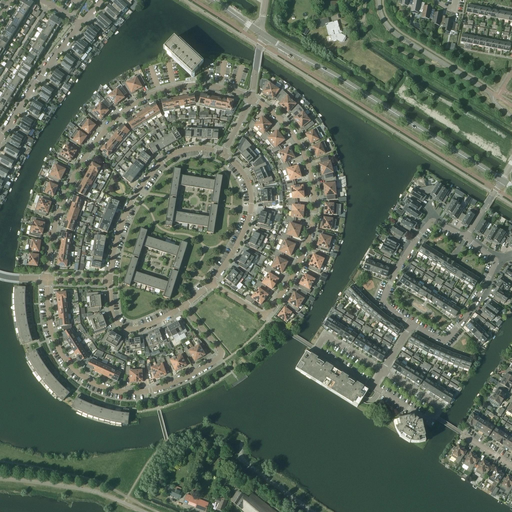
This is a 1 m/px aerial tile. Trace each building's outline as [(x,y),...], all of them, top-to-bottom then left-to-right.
[(35,5),(33,4),(33,3),(28,0),(20,0),(20,2),(31,10),(35,5)] [(126,7),(118,0),(115,0),(113,2),(114,3),(111,7),(120,16),(124,12),(122,11),(126,7)] [(413,1),(412,0),(402,0),(402,4),(412,6),(411,10),(413,1)] [(413,1),(411,10),(422,12),(424,4),(413,1)] [(31,10),(20,2),(19,2),(21,3),(18,8),(29,14),(31,10)] [(103,15),(113,24),(120,17),(109,7),(105,11),(106,12),(103,15)] [(29,14),(18,8),(16,12),(26,19),(29,14)] [(433,19),(435,10),(425,8),(423,17),(433,19)] [(26,19),(16,12),(13,17),(23,23),(26,19)] [(64,23),(62,22),(62,21),(54,16),(53,17),(52,15),(49,20),(61,28),(64,23)] [(95,24),(105,33),(112,25),(101,15),(97,20),(98,21),(95,24)] [(443,25),(445,17),(435,15),(434,24),(443,25)] [(23,23),(13,17),(10,22),(20,28),(23,23)] [(328,17),(317,20),(319,28),(326,26),(328,35),(331,35),(332,40),(332,42),(336,40),(341,43),(342,42),(345,37),(340,34),(338,34),(337,30),(340,30),(339,27),(338,27),(337,21),(333,22),(333,23),(333,22),(329,23),(328,17)] [(61,28),(49,20),(46,25),(56,31),(59,27),(60,28),(61,28)] [(456,32),(458,24),(455,24),(456,23),(446,21),(444,30),(456,32)] [(20,28),(10,22),(7,26),(17,33),(20,28)] [(56,31),(46,25),(45,25),(47,26),(45,30),(43,29),(53,36),(56,31)] [(17,33),(7,26),(4,31),(14,37),(17,33)] [(97,39),(96,38),(101,32),(95,27),(93,29),(91,27),(87,31),(97,39)] [(53,36),(43,29),(40,34),(50,40),(53,36)] [(14,37),(4,31),(1,35),(11,42),(14,37)] [(97,39),(87,31),(88,32),(85,36),(87,38),(85,40),(92,45),(97,39)] [(50,40),(40,34),(37,39),(47,45),(50,40)] [(11,42),(1,35),(0,37),(0,40),(9,46),(11,42)] [(202,64),(178,42),(174,38),(164,49),(168,53),(192,75),(202,64)] [(47,45),(37,39),(34,43),(44,50),(47,45)] [(9,46),(0,40),(0,47),(6,51),(9,46)] [(84,53),(89,46),(83,41),(81,43),(79,41),(76,46),(85,53),(84,53)] [(203,63),(179,41),(178,42),(202,64),(203,63)] [(44,50),(34,43),(31,48),(41,54),(44,50)] [(85,53),(76,46),(75,46),(76,46),(73,51),(75,52),(73,54),(80,60),(85,53)] [(41,54),(31,48),(33,49),(30,54),(39,59),(41,54)] [(192,75),(168,53),(167,54),(191,76),(192,75)] [(39,59),(30,54),(27,58),(36,63),(39,59)] [(78,61),(71,56),(69,58),(67,56),(64,60),(74,68),(73,67),(78,61)] [(36,63),(27,58),(25,62),(23,61),(23,62),(33,68),(36,63)] [(74,68),(64,60),(64,61),(65,61),(61,65),(63,67),(62,69),(69,74),(74,68)] [(33,68),(23,62),(20,66),(29,72),(32,68),(33,68)] [(29,72),(20,66),(17,71),(26,77),(29,72)] [(67,76),(60,70),(58,73),(56,71),(53,75),(63,83),(62,82),(67,76)] [(26,77),(17,71),(14,75),(24,82),(24,81),(26,77)] [(145,84),(141,77),(140,74),(135,77),(135,79),(131,81),(130,80),(136,91),(138,90),(138,91),(142,89),(141,86),(145,84)] [(24,82),(14,75),(14,76),(16,77),(13,81),(11,80),(21,86),(24,82)] [(63,83),(53,75),(53,76),(54,76),(50,80),(53,82),(51,84),(58,89),(63,83)] [(261,79),(261,80),(259,80),(258,87),(260,87),(260,89),(264,92),(262,94),(266,96),(266,95),(268,96),(275,86),(266,80),(261,79)] [(21,86),(11,80),(8,84),(19,91),(21,86)] [(136,91),(130,80),(120,85),(126,94),(130,92),(132,94),(135,92),(135,91),(136,91)] [(19,91),(8,84),(8,85),(10,86),(7,90),(6,89),(16,95),(19,91)] [(126,94),(120,85),(112,92),(119,102),(121,101),(121,102),(124,99),(123,97),(126,94)] [(52,98),(52,97),(56,91),(49,86),(47,88),(45,86),(42,91),(52,98)] [(284,92),(275,86),(268,96),(269,97),(268,98),(272,100),(273,98),(277,101),(284,92)] [(16,95),(6,89),(3,94),(13,100),(16,95)] [(52,98),(42,91),(43,92),(40,96),(42,97),(40,99),(48,104),(52,98)] [(119,102),(112,92),(103,99),(110,107),(114,104),(115,106),(119,104),(118,103),(119,102)] [(292,100),(284,92),(277,101),(281,104),(279,106),(282,108),(284,109),(292,100)] [(13,100),(3,94),(0,97),(0,98),(10,104),(13,100)] [(206,96),(204,96),(204,95),(201,94),(200,97),(197,97),(197,106),(198,106),(204,107),(206,96)] [(194,97),(193,95),(190,95),(190,96),(188,96),(190,107),(196,106),(197,106),(197,97),(194,97)] [(10,104),(0,98),(0,104),(7,109),(10,104)] [(110,107),(103,99),(99,103),(100,104),(96,108),(95,107),(104,116),(105,114),(106,115),(109,112),(107,110),(110,107)] [(227,100),(225,111),(231,112),(234,113),(237,106),(232,105),(233,101),(230,100),(229,100),(227,100)] [(300,107),(292,100),(284,109),(285,110),(284,111),(287,113),(289,111),(292,115),(300,107)] [(39,111),(44,105),(38,101),(37,103),(35,102),(32,106),(42,113),(39,111)] [(161,114),(154,103),(151,105),(152,106),(150,107),(156,117),(161,114)] [(42,113),(32,106),(32,107),(29,112),(32,113),(30,115),(38,120),(42,113)] [(104,116),(95,107),(88,115),(96,122),(99,119),(101,120),(104,117),(103,117),(104,116)] [(156,117),(150,107),(145,110),(151,119),(156,117)] [(307,116),(300,107),(292,115),(295,118),(293,120),(296,123),(296,122),(297,124),(307,116)] [(151,119),(145,110),(141,113),(147,122),(151,119)] [(147,122),(141,113),(136,116),(142,125),(147,122)] [(142,125),(136,116),(131,119),(138,128),(142,125)] [(305,131),(314,124),(307,116),(297,124),(298,125),(298,126),(300,129),(302,127),(305,131)] [(35,121),(28,117),(27,119),(24,118),(22,122),(32,129),(31,128),(35,121)] [(78,127),(88,134),(89,134),(92,131),(91,131),(95,126),(85,118),(78,127)] [(266,121),(263,118),(263,119),(261,118),(256,124),(251,120),(248,127),(251,130),(254,126),(258,130),(257,131),(258,131),(266,121)] [(138,128),(131,119),(130,120),(129,119),(126,121),(133,131),(138,128)] [(268,134),(265,132),(270,125),(269,124),(269,123),(266,121),(258,131),(262,135),(260,137),(262,139),(268,134)] [(32,129),(22,122),(21,122),(22,123),(20,127),(22,129),(20,131),(28,136),(32,129)] [(131,133),(122,125),(119,128),(120,129),(118,130),(127,137),(131,133)] [(176,141),(180,138),(181,139),(181,138),(175,129),(171,132),(176,141)] [(320,139),(318,134),(319,134),(316,129),(305,135),(308,140),(309,144),(310,144),(311,144),(320,139)] [(70,139),(80,146),(80,145),(81,146),(83,142),(86,137),(76,130),(70,139)] [(127,137),(118,130),(115,134),(124,142),(127,137)] [(281,136),(278,133),(276,131),(270,137),(268,134),(262,139),(264,142),(267,140),(270,144),(281,136)] [(176,141),(171,132),(170,132),(171,133),(167,136),(172,144),(176,141)] [(22,144),(26,137),(18,133),(17,135),(15,134),(12,138),(23,145),(23,144),(22,144)] [(124,142),(115,134),(111,138),(120,146),(124,142)] [(172,144),(167,136),(162,138),(167,147),(167,146),(171,144),(172,144)] [(279,149),(277,146),(284,141),(283,139),(281,136),(270,144),(273,149),(271,150),(273,153),(279,149)] [(23,145),(12,138),(12,139),(13,139),(10,144),(12,145),(11,147),(19,151),(23,145)] [(120,146),(111,138),(108,143),(117,150),(120,146)] [(167,147),(162,138),(157,141),(162,149),(167,147)] [(244,160),(254,151),(251,146),(245,139),(239,151),(242,154),(240,155),(241,156),(241,155),(244,159),(244,160)] [(162,149),(157,141),(153,144),(152,142),(158,152),(162,149),(162,150),(162,149)] [(74,157),(75,154),(76,152),(75,151),(77,148),(67,142),(65,145),(66,146),(64,151),(74,157)] [(158,152),(152,142),(147,145),(153,155),(153,154),(157,152),(158,152)] [(326,148),(324,142),(312,147),(315,153),(314,153),(315,157),(316,156),(316,157),(326,153),(328,152),(326,148)] [(117,150),(108,143),(105,147),(104,146),(104,147),(111,152),(115,148),(116,150),(117,150)] [(20,154),(7,146),(5,151),(6,152),(4,156),(15,163),(20,154)] [(102,148),(100,150),(104,153),(102,155),(106,159),(108,157),(110,158),(113,154),(111,152),(104,147),(103,148),(102,148)] [(292,153),(290,149),(290,150),(289,148),(281,152),(279,149),(273,153),(274,156),(279,153),(281,158),(280,159),(292,153)] [(59,154),(57,157),(67,164),(69,161),(70,161),(71,159),(72,159),(74,157),(64,151),(61,149),(58,154),(59,154)] [(147,163),(147,162),(150,159),(151,158),(142,151),(138,156),(147,163)] [(254,151),(244,160),(245,160),(248,163),(248,164),(250,163),(252,165),(254,164),(255,165),(262,161),(260,158),(261,157),(259,154),(257,155),(254,151)] [(288,165),(287,162),(294,158),(293,157),(294,156),(292,153),(280,159),(282,164),(280,166),(281,168),(288,165)] [(147,163),(138,156),(139,157),(136,161),(144,167),(147,163)] [(14,164),(2,157),(0,159),(0,162),(0,167),(10,173),(14,164)] [(333,167),(330,157),(319,159),(321,164),(318,165),(319,169),(320,169),(320,170),(333,167)] [(64,173),(65,170),(64,170),(66,167),(55,161),(51,170),(63,176),(64,173)] [(144,167),(136,161),(133,165),(140,171),(141,171),(140,171),(143,167),(144,167)] [(255,171),(253,172),(254,172),(256,177),(255,177),(256,177),(266,173),(267,172),(265,167),(266,166),(265,163),(264,163),(262,161),(255,165),(256,167),(254,168),(255,171)] [(90,167),(89,168),(100,174),(103,167),(96,163),(95,165),(92,163),(90,166),(90,167)] [(133,165),(132,164),(128,169),(137,176),(137,175),(140,171),(140,172),(140,171),(133,165)] [(300,172),(299,168),(298,168),(297,166),(289,169),(288,165),(281,168),(282,171),(285,170),(286,176),(300,172)] [(335,178),(333,167),(320,170),(321,172),(320,172),(321,176),(323,175),(325,180),(335,178)] [(100,174),(89,168),(87,173),(97,179),(100,174)] [(51,170),(51,169),(49,170),(48,173),(48,175),(47,178),(58,183),(59,180),(60,180),(61,178),(62,178),(63,176),(51,170)] [(137,176),(128,169),(125,173),(134,180),(134,179),(137,176)] [(180,175),(181,170),(174,169),(172,178),(173,178),(170,197),(176,198),(178,185),(180,175)] [(294,184),(293,180),(301,178),(300,176),(301,176),(300,172),(286,176),(287,176),(288,176),(290,181),(285,182),(286,185),(294,184)] [(97,179),(87,173),(84,178),(94,183),(97,179)] [(134,180),(125,173),(121,177),(130,184),(133,180),(134,180)] [(266,173),(256,177),(258,182),(258,183),(260,182),(261,185),(272,180),(271,177),(268,178),(266,173)] [(217,204),(220,186),(221,186),(222,177),(215,176),(214,181),(213,191),(211,203),(217,204)] [(94,183),(84,178),(82,183),(92,188),(94,183)] [(336,189),(335,189),(334,184),(336,184),(335,178),(325,180),(325,184),(323,185),(323,189),(324,189),(324,190),(336,189)] [(43,192),(53,197),(53,196),(54,196),(56,192),(55,192),(57,187),(46,182),(43,187),(45,188),(43,192)] [(92,188),(82,183),(79,188),(89,193),(92,188)] [(442,188),(443,187),(436,183),(434,186),(432,186),(426,187),(427,194),(431,194),(433,195),(432,196),(435,198),(436,198),(442,188)] [(304,192),(303,188),(302,186),(294,187),(294,184),(286,185),(286,188),(289,188),(290,193),(304,192)] [(273,196),(273,191),(274,191),(274,187),(262,188),(262,191),(260,191),(260,192),(261,197),(273,196)] [(427,194),(426,187),(419,189),(418,190),(414,188),(410,195),(421,202),(424,198),(422,197),(424,195),(427,194)] [(89,193),(79,188),(78,189),(76,192),(87,198),(89,193)] [(442,188),(436,198),(435,198),(434,200),(438,202),(439,201),(444,204),(448,197),(446,196),(449,193),(442,188)] [(324,190),(324,192),(323,192),(324,196),(326,196),(327,201),(337,200),(336,189),(324,190)] [(295,202),(295,199),(303,198),(303,196),(304,196),(304,192),(290,193),(290,194),(292,193),(292,199),(287,199),(288,202),(295,202)] [(49,209),(50,206),(51,203),(50,203),(51,199),(40,196),(37,204),(49,209)] [(275,205),(275,202),(274,202),(273,196),(261,197),(261,198),(261,203),(263,203),(263,206),(275,205)] [(83,206),(85,201),(74,197),(73,200),(73,201),(73,203),(83,206)] [(421,215),(421,214),(417,212),(419,208),(418,208),(421,203),(415,199),(414,200),(410,198),(405,205),(421,215)] [(117,208),(119,203),(109,199),(107,204),(117,208)] [(172,227),(172,222),(174,212),(176,200),(169,199),(167,217),(166,217),(165,226),(172,227)] [(457,206),(458,204),(451,200),(449,204),(447,203),(443,209),(448,212),(447,213),(451,215),(451,216),(457,205),(457,206)] [(295,202),(288,202),(287,205),(292,206),(292,211),(304,213),(304,209),(303,209),(303,207),(295,206),(295,202)] [(83,206),(73,203),(71,208),(82,211),(83,206)] [(49,209),(37,204),(34,213),(45,217),(46,214),(47,214),(48,211),(48,212),(49,209)] [(107,204),(105,209),(115,213),(117,208),(107,204)] [(324,215),(337,215),(337,205),(325,204),(324,210),(323,210),(323,214),(324,214),(324,215)] [(211,205),(209,217),(207,227),(206,233),(213,234),(215,225),(214,225),(217,206),(211,205)] [(421,215),(405,205),(409,207),(405,214),(409,216),(408,218),(414,222),(417,217),(418,218),(421,215)] [(457,206),(457,205),(451,216),(451,215),(450,217),(454,219),(455,218),(459,221),(463,214),(462,214),(464,210),(457,206)] [(82,211),(71,208),(69,213),(80,216),(82,211)] [(115,213),(105,209),(103,214),(113,218),(115,213)] [(269,221),(271,215),(274,216),(275,213),(263,209),(262,213),(260,212),(260,213),(259,218),(269,221)] [(466,227),(475,214),(470,210),(466,216),(463,214),(459,221),(463,223),(462,225),(466,227)] [(304,213),(292,211),(291,217),(286,216),(286,220),(293,221),(294,218),(302,218),(302,216),(303,216),(304,213)] [(80,216),(69,213),(67,218),(78,222),(78,221),(76,221),(77,216),(80,217),(80,216)] [(113,218),(103,214),(104,215),(102,220),(111,223),(113,218)] [(43,229),(44,224),(43,224),(44,220),(33,217),(32,221),(33,222),(32,227),(30,226),(43,229)] [(78,222),(67,218),(66,223),(76,227),(78,222)] [(269,221),(259,218),(258,223),(257,223),(257,224),(259,224),(259,228),(270,231),(271,227),(268,226),(269,221)] [(336,220),(324,218),(323,224),(322,224),(321,228),(322,228),(322,229),(334,231),(336,220)] [(415,224),(403,218),(399,227),(409,232),(412,227),(413,228),(415,224)] [(109,228),(111,223),(102,220),(101,219),(99,224),(109,228)] [(488,230),(485,228),(489,222),(483,219),(475,233),(479,235),(480,234),(484,236),(488,230)] [(293,221),(286,220),(285,223),(288,223),(286,229),(300,233),(301,229),(300,229),(301,227),(292,224),(293,221)] [(76,227),(66,223),(65,225),(64,225),(63,228),(74,232),(76,227)] [(109,228),(99,224),(97,229),(107,233),(109,228)] [(406,233),(394,225),(390,233),(394,235),(393,236),(399,240),(402,236),(403,237),(406,233)] [(43,229),(30,226),(28,235),(40,238),(41,235),(42,235),(43,229)] [(498,231),(492,227),(489,231),(488,230),(484,236),(488,239),(488,241),(491,243),(492,241),(498,231)] [(142,246),(145,237),(147,231),(140,229),(138,238),(132,256),(139,258),(142,246)] [(300,233),(286,229),(285,234),(282,233),(281,236),(288,239),(289,236),(297,238),(298,236),(299,236),(300,233)] [(263,243),(265,238),(267,239),(268,235),(257,230),(256,233),(254,233),(253,233),(254,233),(252,238),(251,238),(263,243)] [(501,245),(505,239),(504,238),(506,234),(499,230),(498,231),(492,241),(496,244),(497,242),(501,245)] [(334,236),(322,232),(321,235),(320,235),(319,238),(319,237),(318,240),(331,244),(334,236)] [(288,239),(281,236),(280,239),(283,241),(280,246),(293,251),(295,248),(294,247),(295,245),(287,242),(288,239)] [(396,251),(397,247),(396,246),(398,241),(392,238),(391,239),(387,237),(383,244),(396,251)] [(263,243),(251,238),(249,243),(251,244),(249,247),(261,252),(262,249),(259,248),(261,243),(263,243)] [(28,240),(27,245),(29,246),(28,251),(39,252),(39,251),(40,252),(40,248),(39,247),(40,242),(28,240)] [(331,244),(318,240),(317,243),(318,243),(317,246),(318,246),(317,250),(328,253),(331,244)] [(178,271),(184,253),(185,253),(187,244),(181,242),(179,247),(176,257),(172,269),(178,271)] [(396,251),(383,244),(380,251),(384,254),(383,255),(390,258),(392,254),(394,254),(396,251)] [(428,247),(423,244),(422,247),(421,246),(419,250),(420,250),(418,252),(423,255),(428,247)] [(293,251),(280,246),(278,251),(275,250),(274,253),(281,256),(282,253),(290,256),(291,254),(292,255),(293,251)] [(432,250),(428,247),(423,255),(427,258),(432,250)] [(241,257),(251,263),(252,264),(255,259),(256,260),(258,256),(257,256),(259,254),(254,251),(253,253),(248,250),(246,253),(244,252),(244,253),(242,257),(241,257)] [(437,253),(432,250),(427,258),(432,261),(431,262),(437,253)] [(323,266),(327,257),(316,252),(314,256),(313,255),(312,258),(312,257),(311,260),(323,266)] [(281,256),(274,253),(273,256),(275,257),(273,262),(285,268),(287,265),(286,265),(287,263),(279,259),(281,256)] [(442,256),(437,253),(431,262),(436,265),(442,256)] [(26,265),(37,266),(38,266),(39,262),(38,261),(38,256),(26,254),(25,260),(27,260),(24,260),(23,265),(26,265)] [(446,259),(442,256),(436,265),(437,264),(441,267),(440,268),(441,268),(446,259)] [(251,263),(241,257),(241,258),(239,262),(238,262),(240,263),(238,266),(249,272),(251,269),(248,268),(251,263)] [(138,260),(132,258),(126,276),(123,285),(129,287),(131,281),(138,260)] [(372,261),(367,259),(365,263),(365,262),(363,266),(364,266),(363,269),(369,271),(372,261)] [(451,262),(446,259),(441,268),(445,271),(451,262)] [(69,262),(58,260),(58,263),(57,262),(57,266),(60,266),(60,269),(67,270),(67,268),(69,268),(69,262)] [(323,266),(311,260),(309,263),(310,263),(309,266),(310,266),(308,269),(319,274),(321,270),(319,270),(321,265),(323,266)] [(378,264),(372,262),(373,261),(372,261),(369,271),(374,273),(378,264)] [(285,268),(273,262),(270,267),(267,266),(266,268),(272,272),(274,269),(282,273),(282,271),(283,272),(285,268)] [(455,264),(451,262),(445,271),(450,273),(455,264)] [(384,265),(383,266),(378,264),(374,273),(380,275),(384,265)] [(460,267),(455,264),(450,273),(454,276),(460,267)] [(380,275),(386,277),(387,275),(389,271),(388,271),(390,267),(384,265),(380,275)] [(464,270),(460,267),(454,276),(459,279),(464,270)] [(272,272),(266,268),(264,271),(268,274),(265,279),(275,285),(277,282),(277,281),(278,280),(271,275),(272,272)] [(510,270),(506,268),(504,272),(505,273),(503,278),(511,283),(511,271),(510,271),(510,270)] [(239,283),(243,278),(244,279),(246,276),(237,269),(234,272),(233,270),(232,271),(233,271),(230,275),(229,275),(239,283)] [(469,273),(464,270),(459,279),(463,282),(464,281),(469,273)] [(178,273),(172,271),(168,283),(165,292),(163,297),(170,300),(173,291),(172,291),(178,273)] [(318,278),(307,272),(305,275),(303,277),(301,279),(312,285),(314,280),(316,281),(318,278)] [(474,276),(469,273),(464,281),(468,284),(468,285),(474,276)] [(404,285),(409,277),(405,274),(403,277),(402,276),(400,280),(401,280),(399,282),(404,285)] [(239,283),(229,275),(226,280),(226,279),(226,280),(227,281),(225,284),(235,291),(237,288),(236,287),(239,283)] [(468,285),(473,288),(475,285),(478,281),(477,281),(478,279),(474,276),(468,285)] [(414,280),(409,277),(404,285),(409,288),(414,280)] [(511,285),(500,277),(497,281),(499,282),(495,286),(501,290),(502,289),(506,292),(511,285)] [(275,285),(265,279),(262,283),(258,281),(256,283),(263,288),(264,285),(272,290),(273,288),(275,285)] [(301,291),(307,295),(308,293),(309,294),(311,290),(309,289),(312,285),(301,279),(300,282),(299,285),(300,285),(298,288),(302,290),(301,291)] [(419,283),(414,280),(409,288),(413,291),(419,283)] [(263,288),(256,283),(254,286),(258,289),(255,293),(264,301),(267,298),(266,297),(267,296),(261,290),(263,288)] [(422,286),(418,284),(419,283),(413,291),(418,294),(422,286)] [(422,286),(418,294),(422,297),(428,288),(428,287),(424,284),(422,286)] [(357,290),(353,286),(351,288),(350,287),(347,290),(348,290),(345,293),(349,297),(357,290)] [(432,291),(428,288),(422,297),(427,300),(432,291)] [(360,293),(357,290),(349,297),(353,301),(360,293)] [(508,297),(496,290),(494,293),(496,294),(493,299),(499,303),(500,301),(504,304),(508,297)] [(301,291),(300,293),(297,291),(295,294),(294,293),(293,295),(292,295),(291,298),(300,304),(303,300),(305,301),(307,297),(305,296),(307,295),(301,291)] [(436,295),(432,292),(432,291),(427,300),(431,303),(436,295)] [(101,302),(101,301),(100,301),(100,296),(98,296),(98,293),(86,294),(86,297),(87,303),(90,302),(90,303),(101,302)] [(264,301),(255,293),(252,298),(248,295),(244,299),(251,303),(253,300),(260,305),(262,303),(262,304),(264,301)] [(364,297),(360,293),(353,301),(354,300),(357,304),(356,305),(357,305),(364,297)] [(441,298),(436,295),(431,303),(436,305),(441,298)] [(368,301),(364,297),(357,305),(361,309),(368,301)] [(441,308),(445,301),(446,300),(441,297),(441,298),(436,305),(441,308)] [(300,304),(291,298),(289,300),(289,301),(288,303),(289,303),(287,306),(297,313),(299,309),(297,308),(300,304)] [(496,315),(501,308),(497,306),(498,304),(492,300),(489,304),(488,303),(485,306),(496,315)] [(372,305),(368,301),(361,309),(365,313),(372,305)] [(450,304),(445,301),(441,308),(445,311),(450,304)] [(99,311),(99,308),(101,308),(101,307),(100,302),(101,302),(90,303),(90,308),(87,308),(87,312),(99,311)] [(451,302),(450,304),(445,311),(450,314),(456,305),(451,302)] [(376,308),(372,305),(365,313),(369,316),(376,308)] [(455,307),(456,305),(450,314),(455,317),(456,315),(459,312),(458,311),(459,309),(455,307)] [(496,315),(485,306),(482,310),(484,311),(480,315),(486,320),(487,318),(491,321),(496,315)] [(286,323),(290,319),(291,320),(294,316),(284,308),(281,313),(280,312),(278,315),(278,316),(278,317),(286,323)] [(380,312),(376,308),(369,316),(370,315),(374,319),(373,320),(380,312)] [(385,315),(380,312),(373,320),(378,323),(379,323),(385,315)] [(104,321),(102,316),(100,316),(99,313),(88,317),(89,321),(91,320),(93,326),(104,321)] [(389,318),(385,315),(379,323),(383,326),(389,318)] [(333,321),(329,318),(327,320),(324,323),(325,324),(324,326),(328,329),(333,321)] [(393,321),(389,318),(383,326),(388,329),(393,321)] [(333,321),(328,329),(333,332),(338,324),(339,322),(334,319),(333,321)] [(477,323),(472,319),(470,322),(469,321),(466,324),(467,325),(465,327),(469,331),(477,323)] [(71,325),(71,320),(59,321),(60,323),(59,323),(59,326),(62,326),(63,330),(71,327),(71,325)] [(93,326),(94,331),(93,331),(94,335),(106,331),(104,328),(106,327),(106,326),(104,322),(104,321),(93,326)] [(398,324),(393,321),(388,329),(392,332),(398,324)] [(181,322),(178,323),(177,322),(172,325),(172,324),(177,334),(182,331),(184,334),(187,332),(181,322)] [(481,328),(481,327),(480,328),(476,324),(477,324),(477,323),(469,331),(474,335),(481,328)] [(177,334),(172,324),(172,325),(167,327),(168,329),(165,331),(171,341),(174,340),(172,337),(177,334)] [(343,327),(338,324),(333,332),(338,335),(343,327)] [(392,332),(397,335),(398,333),(399,334),(401,330),(402,328),(398,324),(392,332)] [(72,328),(71,327),(63,330),(64,333),(62,334),(64,337),(65,339),(75,333),(72,328)] [(347,329),(343,327),(338,335),(342,337),(347,329)] [(485,332),(481,328),(474,335),(478,339),(485,332)] [(352,332),(347,329),(342,337),(347,340),(352,332)] [(158,345),(163,343),(164,344),(167,343),(163,332),(160,333),(159,331),(158,331),(158,332),(154,334),(153,333),(158,345)] [(116,335),(111,332),(112,332),(111,332),(110,334),(107,332),(101,342),(104,344),(105,343),(110,346),(116,335)] [(356,335),(352,332),(347,340),(351,343),(356,335)] [(478,339),(482,344),(484,342),(485,342),(488,339),(487,339),(490,336),(485,332),(478,339)] [(78,337),(75,333),(65,339),(68,343),(78,337)] [(158,345),(153,333),(153,334),(148,336),(148,335),(148,336),(149,338),(145,339),(150,350),(154,349),(153,347),(158,345)] [(417,337),(413,334),(411,337),(411,336),(409,340),(407,344),(412,346),(417,337)] [(21,340),(22,345),(36,341),(35,335),(30,337),(21,340)] [(110,346),(114,349),(114,350),(117,352),(123,342),(120,340),(121,338),(116,335),(110,346)] [(363,339),(358,336),(353,344),(358,347),(363,339)] [(81,342),(79,343),(76,339),(78,337),(68,343),(71,348),(81,342)] [(422,339),(417,337),(412,346),(413,346),(413,345),(418,348),(422,339)] [(135,352),(134,339),(134,340),(128,340),(128,342),(125,343),(126,355),(130,354),(130,351),(135,350),(135,352)] [(135,352),(141,351),(141,353),(145,352),(143,340),(140,341),(140,339),(139,339),(134,340),(134,339),(135,352)] [(367,342),(363,339),(358,347),(362,350),(367,342)] [(427,342),(422,339),(418,348),(422,350),(427,342)] [(200,359),(203,357),(203,356),(205,355),(200,348),(204,345),(199,340),(196,342),(198,346),(194,349),(193,347),(200,359)] [(84,346),(81,342),(71,348),(74,352),(84,346)] [(372,345),(367,342),(362,350),(367,353),(372,345)] [(432,345),(427,342),(422,350),(427,353),(432,345)] [(377,348),(372,345),(367,353),(372,356),(377,348)] [(437,347),(432,345),(427,353),(433,355),(437,347)] [(86,351),(84,352),(82,348),(84,347),(84,346),(74,352),(77,357),(86,351)] [(200,359),(193,347),(188,350),(186,347),(183,349),(187,356),(190,354),(194,361),(196,360),(197,361),(200,359)] [(442,349),(437,347),(433,355),(438,358),(442,349)] [(381,351),(377,348),(372,356),(376,359),(381,351)] [(38,356),(42,354),(40,349),(26,356),(29,361),(38,356)] [(447,351),(442,349),(438,358),(443,360),(447,351)] [(185,357),(182,350),(178,351),(180,356),(176,358),(175,357),(181,369),(184,367),(186,366),(182,358),(185,357)] [(77,357),(78,359),(79,362),(89,356),(86,351),(77,357)] [(368,390),(306,351),(295,369),(357,408),(360,402),(362,399),(368,390)] [(381,362),(382,359),(383,360),(385,356),(384,356),(386,354),(381,351),(376,359),(381,362)] [(451,353),(447,351),(443,360),(448,362),(451,353)] [(457,355),(451,353),(448,362),(453,364),(453,365),(457,355)] [(462,357),(457,355),(453,365),(458,367),(462,357)] [(41,361),(38,356),(29,361),(32,366),(41,361)] [(175,357),(170,359),(168,356),(165,358),(168,365),(171,363),(175,371),(177,370),(177,371),(181,369),(175,357)] [(467,359),(462,357),(458,367),(463,369),(467,359)] [(97,360),(92,358),(87,368),(90,370),(90,369),(92,370),(97,360)] [(402,362),(397,358),(396,360),(395,362),(394,362),(392,365),(393,366),(391,368),(396,371),(402,362)] [(160,378),(164,376),(166,375),(163,367),(166,366),(163,359),(160,360),(161,363),(156,365),(160,378)] [(463,369),(469,370),(470,367),(471,367),(472,363),(471,363),(472,360),(467,359),(463,369)] [(102,362),(97,360),(92,370),(97,372),(102,362)] [(43,365),(41,361),(32,366),(35,371),(43,365)] [(107,364),(102,362),(97,372),(102,375),(107,364)] [(401,363),(402,362),(396,371),(401,374),(406,366),(401,363)] [(156,365),(156,366),(151,368),(150,363),(146,365),(149,372),(152,371),(155,379),(156,378),(157,379),(160,378),(156,365)] [(112,367),(107,364),(102,375),(107,377),(112,367)] [(47,370),(43,365),(35,371),(39,375),(47,370)] [(135,369),(130,370),(130,366),(126,367),(125,374),(130,374),(130,383),(132,383),(136,383),(135,369)] [(145,373),(144,366),(141,366),(141,371),(136,371),(136,369),(135,369),(136,383),(140,383),(140,382),(142,382),(142,373),(145,373)] [(410,369),(406,366),(401,374),(405,377),(410,369)] [(116,369),(112,367),(107,377),(112,379),(116,369)] [(410,369),(405,377),(410,380),(415,372),(415,371),(416,370),(411,367),(410,369)] [(112,379),(114,380),(113,381),(117,382),(122,371),(116,369),(112,379)] [(50,374),(47,370),(39,375),(42,380),(50,374)] [(511,374),(506,370),(504,373),(506,374),(503,379),(511,384),(511,374)] [(420,374),(415,371),(410,380),(414,383),(420,374)] [(53,378),(50,374),(42,380),(46,384),(53,378)] [(419,386),(425,377),(420,374),(414,383),(419,386)] [(57,382),(53,378),(46,384),(50,389),(57,382)] [(430,382),(426,379),(421,387),(425,390),(430,382)] [(511,385),(511,384),(503,379),(500,384),(498,383),(496,386),(507,392),(509,387),(510,388),(511,385)] [(61,386),(57,382),(50,389),(54,393),(61,386)] [(435,384),(430,382),(425,390),(430,392),(435,384)] [(440,387),(435,384),(430,392),(435,395),(440,387)] [(64,390),(61,386),(54,393),(58,397),(64,390)] [(58,397),(62,401),(72,390),(68,386),(64,390),(58,397)] [(496,386),(495,389),(496,390),(493,394),(503,400),(505,397),(504,397),(507,392),(496,386)] [(444,390),(440,387),(435,395),(439,398),(444,390)] [(449,392),(449,393),(444,390),(439,398),(444,401),(449,392)] [(454,395),(449,392),(444,401),(448,404),(450,402),(451,402),(453,399),(452,398),(454,395)] [(82,402),(84,397),(79,394),(72,408),(77,410),(82,401),(82,402)] [(503,400),(493,394),(490,399),(489,398),(487,401),(497,407),(500,403),(501,403),(503,400)] [(86,404),(82,402),(82,401),(77,410),(83,413),(86,404)] [(91,406),(86,404),(83,413),(88,415),(91,406)] [(97,408),(91,406),(88,415),(93,417),(97,408)] [(102,409),(97,408),(93,417),(99,419),(102,409)] [(107,411),(102,409),(99,419),(104,420),(107,411)] [(480,417),(473,412),(470,416),(468,420),(466,423),(471,426),(472,425),(474,427),(480,417)] [(424,441),(424,442),(425,442),(421,423),(413,417),(400,420),(393,422),(394,422),(395,426),(396,430),(398,433),(400,436),(403,438),(406,440),(409,442),(413,443),(417,443),(421,443),(424,441)] [(485,420),(480,417),(474,427),(476,428),(475,429),(478,431),(485,420)] [(490,423),(489,424),(484,421),(485,420),(478,431),(481,432),(482,432),(483,433),(490,423)] [(494,426),(490,423),(483,433),(485,434),(488,436),(494,426)] [(501,430),(496,427),(489,437),(493,439),(495,440),(501,430)] [(505,433),(501,430),(495,440),(496,441),(496,442),(499,444),(505,433)] [(510,435),(505,433),(499,444),(502,445),(502,444),(504,445),(510,435)] [(456,460),(455,462),(458,464),(466,452),(463,450),(463,448),(458,445),(456,448),(454,447),(452,450),(454,451),(451,456),(456,460)] [(468,467),(467,469),(471,472),(478,459),(475,457),(476,456),(470,453),(469,456),(467,454),(464,458),(466,459),(463,464),(468,467)] [(481,475),(479,477),(483,479),(491,467),(487,465),(488,464),(483,460),(481,463),(479,462),(477,466),(479,467),(476,472),(481,475)] [(493,483),(492,485),(495,487),(503,475),(500,473),(501,471),(495,468),(493,471),(491,470),(489,473),(491,475),(488,480),(493,483)] [(505,491),(504,493),(508,495),(510,491),(511,489),(511,487),(511,480),(511,481),(511,480),(511,478),(508,476),(506,479),(504,478),(501,481),(503,482),(500,487),(505,491)] [(179,500),(182,493),(173,489),(170,496),(179,500)] [(275,511),(251,493),(248,499),(243,495),(242,496),(237,492),(231,502),(244,511),(275,511)] [(197,501),(198,500),(188,496),(187,495),(185,501),(187,502),(187,504),(195,507),(195,506),(197,501)] [(219,499),(216,498),(214,502),(219,504),(216,511),(217,511),(216,511),(222,511),(227,501),(222,499),(220,498),(219,499)] [(208,504),(197,501),(195,506),(195,507),(195,508),(203,510),(203,509),(206,510),(208,504)]
